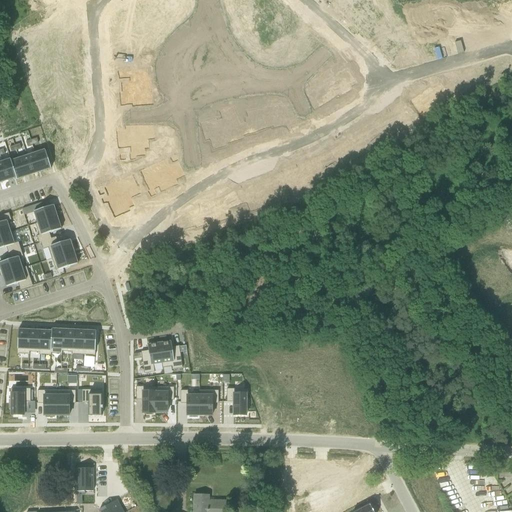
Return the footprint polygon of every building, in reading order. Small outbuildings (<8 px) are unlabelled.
[(44,148),(35,151),(41,172),(51,169),(44,148)] [(34,154),(28,156),(33,175),(41,172),(35,151),(33,152),(34,154)] [(26,154),(19,157),(25,177),(33,175),(28,156),(27,156),(26,154)] [(19,157),(11,159),(17,180),(25,177),(19,157)] [(10,160),(3,162),(9,181),(16,178),(16,180),(17,180),(11,159),(9,160),(10,160)] [(3,162),(0,163),(0,180),(1,183),(9,181),(3,162)] [(38,211),(34,212),(37,224),(35,224),(35,225),(57,218),(53,206),(38,211)] [(0,236),(10,234),(10,233),(12,233),(8,221),(11,220),(9,213),(0,216),(0,236)] [(57,218),(35,225),(39,236),(36,237),(39,244),(56,238),(51,239),(49,233),(61,230),(57,218)] [(10,234),(0,236),(0,249),(6,247),(8,254),(20,250),(18,243),(14,244),(10,234)] [(56,238),(39,244),(41,243),(43,250),(48,248),(52,259),(73,252),(69,240),(58,244),(56,238)] [(10,260),(0,263),(0,268),(2,275),(26,268),(26,267),(24,268),(20,257),(23,257),(20,250),(8,254),(10,260)] [(73,252),(52,259),(56,271),(77,264),(73,252)] [(26,268),(2,275),(6,287),(18,284),(20,290),(32,286),(26,268)] [(18,330),(17,354),(29,355),(30,331),(18,330)] [(40,331),(39,355),(50,356),(51,330),(51,332),(40,331)] [(51,330),(50,356),(51,356),(51,354),(61,354),(62,330),(51,330)] [(62,330),(61,354),(62,354),(62,352),(72,352),(72,355),(73,331),(62,330)] [(30,331),(29,355),(29,352),(39,353),(39,355),(40,331),(30,331)] [(73,331),(72,355),(83,355),(84,331),(73,331)] [(84,331),(83,355),(95,356),(96,332),(84,331)] [(171,342),(159,344),(163,368),(172,367),(172,370),(178,369),(182,369),(180,353),(187,352),(186,346),(179,347),(172,348),(171,342)] [(141,353),(133,354),(133,359),(142,358),(144,374),(154,373),(153,365),(161,364),(162,368),(163,368),(159,344),(147,346),(148,351),(141,352),(141,353)] [(136,387),(136,400),(142,400),(142,414),(145,414),(145,415),(152,415),(152,414),(155,414),(155,413),(155,388),(155,387),(136,387)] [(173,388),(155,388),(155,413),(167,413),(167,401),(173,401),(173,388)] [(9,401),(9,408),(11,408),(11,411),(11,416),(24,416),(24,402),(30,402),(30,389),(11,389),(11,401),(9,401)] [(101,390),(82,390),(82,403),(88,403),(88,417),(101,417),(101,390)] [(246,390),(226,390),(226,402),(233,402),(233,416),(246,416),(246,409),(247,409),(247,401),(246,401),(246,390)] [(57,391),(37,391),(37,404),(44,404),(44,416),(57,416),(57,391)] [(75,391),(57,391),(57,416),(69,416),(69,404),(75,404),(75,391)] [(187,391),(180,391),(180,404),(187,404),(187,416),(189,416),(189,418),(197,418),(197,416),(200,416),(200,391),(199,391),(199,393),(187,394),(187,391)] [(218,391),(200,391),(200,416),(212,416),(212,404),(218,404),(218,391)] [(93,469),(76,469),(77,492),(93,492),(93,469)] [(431,470),(431,480),(450,481),(450,471),(431,470)] [(326,486),(303,486),(303,504),(325,505),(326,486)] [(208,501),(208,496),(194,496),(193,511),(227,511),(228,502),(208,501)] [(122,511),(116,500),(99,510),(100,511),(122,511)]
